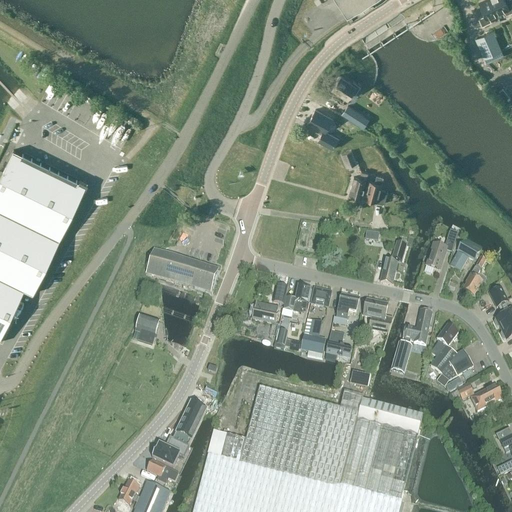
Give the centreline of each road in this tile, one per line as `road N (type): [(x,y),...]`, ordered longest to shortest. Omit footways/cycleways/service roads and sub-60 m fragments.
road 1 (unclassified): [(6,386),(171,164),(253,0)]
road 2 (unclassified): [(511,390),(486,339),(454,308),(235,259)]
road 3 (tertiary): [(402,1),(316,65),(287,113),(251,213)]
road 4 (unclassified): [(251,213),(217,201),(208,182),(239,122),(279,0)]
road 5 (tertiary): [(74,511),(162,418),(196,360)]
